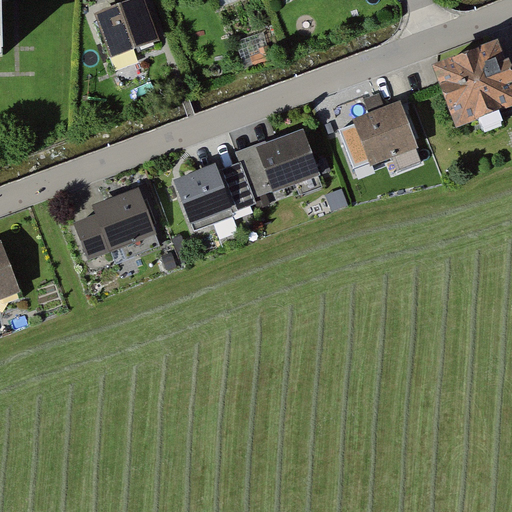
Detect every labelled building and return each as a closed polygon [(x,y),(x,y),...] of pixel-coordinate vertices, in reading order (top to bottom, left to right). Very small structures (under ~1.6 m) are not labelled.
[(10,2),(10,0),(0,0),(0,65),(4,66),(2,3),(10,2)] [(161,46),(146,1),(93,19),(108,64),(161,46)] [(511,90),(499,49),(434,70),(441,90),(453,127),(511,108),(511,90)] [(400,105),(353,122),(370,170),(417,154),(400,105)] [(352,125),(342,128),(350,153),(360,150),(352,125)] [(299,133),(256,149),(272,191),(315,176),(299,133)] [(247,152),(236,156),(241,168),(252,199),(272,191),(256,149),(247,152)] [(229,172),(217,176),(231,215),(255,206),(252,199),(241,168),(229,172)] [(215,169),(173,183),(190,233),(232,218),(231,215),(217,176),(215,169)] [(139,189),(89,208),(93,219),(73,226),(89,268),(159,241),(139,189)] [(0,252),(0,301),(17,295),(0,252)]
